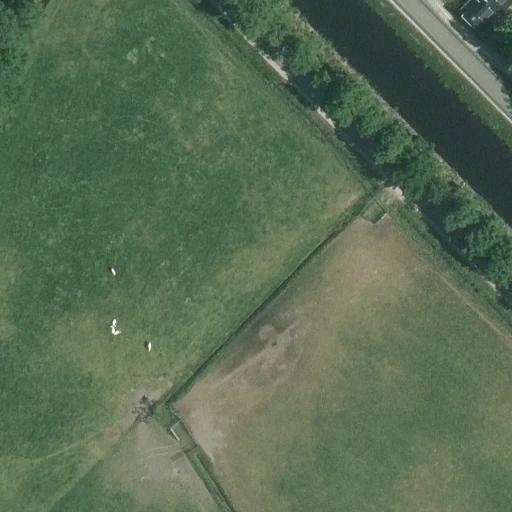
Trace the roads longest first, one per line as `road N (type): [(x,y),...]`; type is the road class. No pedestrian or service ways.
road 1 (unclassified): [(511,289),(222,0)]
road 2 (secondary): [(511,109),(403,0)]
